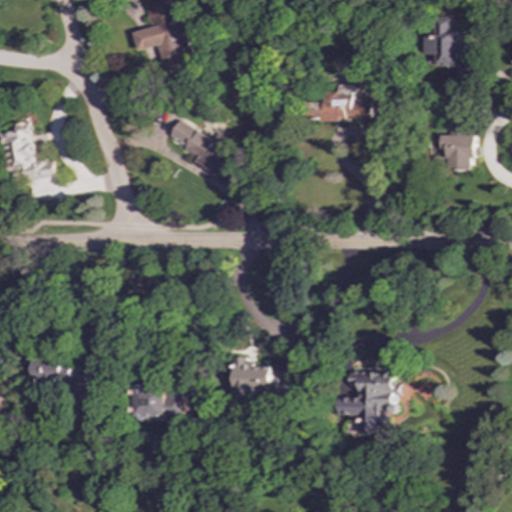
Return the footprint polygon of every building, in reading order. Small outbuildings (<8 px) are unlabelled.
[(140,51),(161,46),(167,71),(182,68),(181,64),(195,61),(189,35),(191,35),(185,7),(180,8),(178,0),(146,0),(153,28),(136,32),(140,51)] [(427,55),(438,56),(438,66),(458,66),(457,80),(475,80),(475,58),(461,57),(462,26),(454,26),(454,16),(437,16),(436,34),(428,34),(427,55)] [(312,102),(312,119),(389,120),(389,100),(356,100),(356,85),(342,85),(341,93),(329,93),(329,102),(312,102)] [(215,139),(181,119),(170,138),(199,155),(196,161),(228,179),(241,157),(225,148),(230,139),(219,132),(215,139)] [(448,172),(473,172),(473,158),(478,158),(479,135),(468,135),(468,119),(451,119),(450,135),(439,135),(439,149),(449,149),(448,172)] [(57,176),(55,160),(38,162),(31,124),(16,126),(17,130),(0,132),(0,145),(7,144),(11,174),(21,173),(23,182),(57,176)] [(278,393),(277,365),(249,366),(249,357),(232,358),(233,394),(278,393)] [(35,385),(72,384),(72,404),(97,403),(96,377),(91,377),(91,371),(75,371),(74,361),(35,362),(35,385)] [(399,371),(351,370),(351,376),(344,376),(344,387),(344,397),(341,397),(341,415),(362,415),(362,432),(379,432),(379,422),(387,422),(387,412),(396,412),(397,395),(399,395),(399,371)] [(139,418),(187,419),(187,396),(170,395),(170,386),(140,386),(139,418)]
